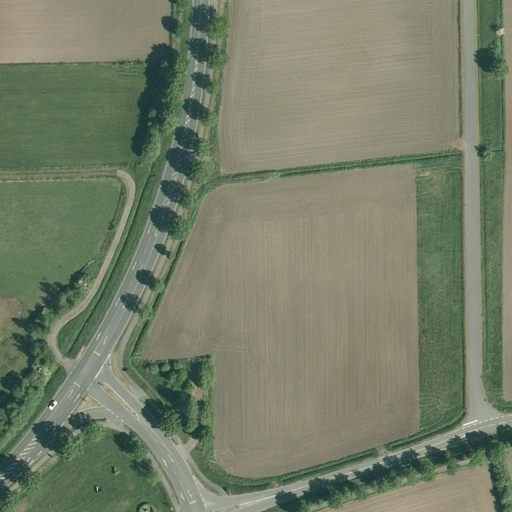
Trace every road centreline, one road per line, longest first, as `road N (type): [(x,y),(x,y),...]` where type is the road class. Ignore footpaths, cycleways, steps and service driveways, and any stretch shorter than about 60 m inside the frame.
road 1 (primary): [(84,373),(134,280),(165,194),(187,106),(198,0)]
road 2 (secondary): [(511,424),(232,511)]
